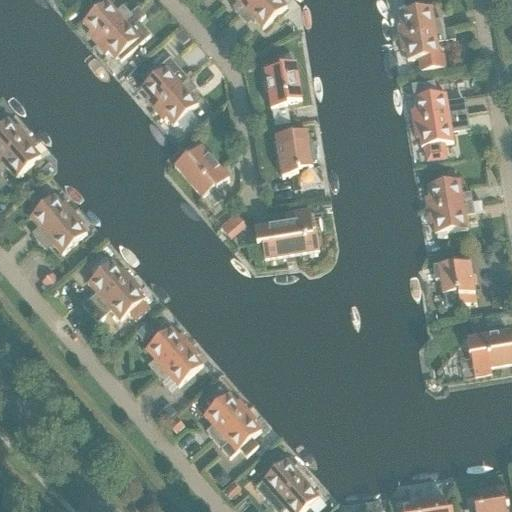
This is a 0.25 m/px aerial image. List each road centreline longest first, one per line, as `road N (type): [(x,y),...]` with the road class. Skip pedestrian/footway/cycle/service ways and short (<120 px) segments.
road 1 (residential): [(220,511),(0,258)]
road 2 (unclassified): [(255,212),(240,87),(169,0)]
road 3 (unclassified): [(511,207),(479,0)]
road 4 (tertiary): [(101,511),(0,395)]
